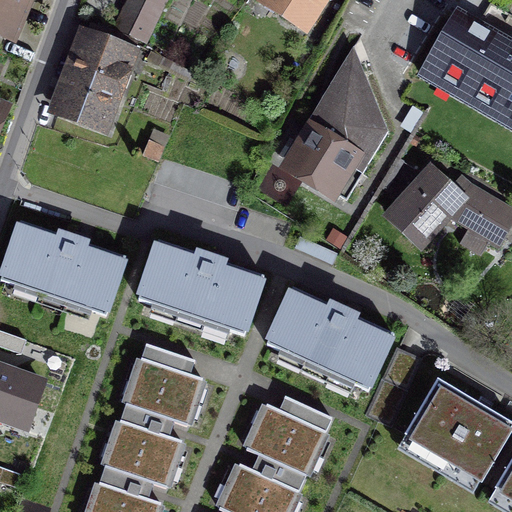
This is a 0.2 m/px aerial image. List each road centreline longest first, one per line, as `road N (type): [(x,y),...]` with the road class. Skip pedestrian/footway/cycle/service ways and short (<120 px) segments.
road 1 (residential): [(511,380),(407,313),(154,212)]
road 2 (residential): [(0,183),(66,0)]
